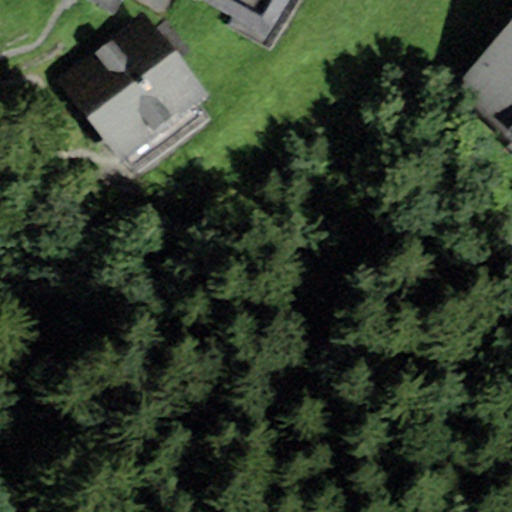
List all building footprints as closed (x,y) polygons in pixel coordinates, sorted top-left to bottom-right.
[(213,0),(233,12),(261,28),(278,0),(95,0),(93,4),(111,14),(119,0),(213,0)] [(278,0),(261,28),(233,12),(224,26),(267,52),(298,0),(278,0)] [(67,82),(122,154),(192,101),(137,29),(67,82)] [(511,40),(465,91),(511,135),(511,40)] [(122,154),(137,174),(207,121),(192,101),(122,154)]
